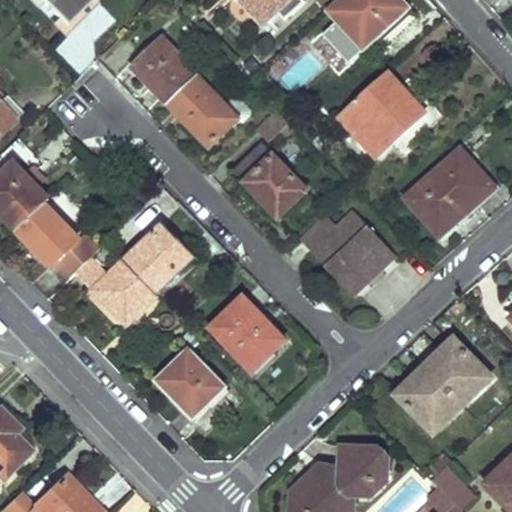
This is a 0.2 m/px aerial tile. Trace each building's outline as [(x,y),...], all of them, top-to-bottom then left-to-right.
[(42,0),(66,24),(90,0),(42,0)] [(305,2),(302,0),(240,0),(263,26),(279,12),(286,19),(305,2)] [(337,0),(326,10),(363,51),(410,9),(402,0),(337,0)] [(169,103),(198,75),(165,40),(136,67),(169,103)] [(346,134),(364,154),(369,150),(378,159),(426,116),(389,74),(341,116),(352,128),(346,134)] [(198,75),(169,103),(209,147),(238,119),(198,75)] [(0,130),(19,111),(0,91),(0,130)] [(273,108),(256,126),(270,139),(286,121),(273,108)] [(279,217),(307,191),(264,142),(235,168),(279,217)] [(492,188),(461,152),(409,198),(440,233),(492,188)] [(0,212),(17,231),(45,205),(50,199),(16,163),(0,177),(0,212)] [(77,238),(45,205),(17,231),(50,264),(53,261),(67,275),(73,270),(88,255),(75,241),(77,238)] [(382,268),(383,267),(380,264),(393,251),(355,212),(339,227),(326,214),(301,239),(328,267),(351,292),(367,276),(363,273),(368,267),(371,269),(376,270),(379,269),(382,268)] [(160,223),(122,260),(156,295),(194,258),(160,223)] [(77,238),(75,241),(88,255),(96,247),(83,233),(77,238)] [(156,295),(122,260),(103,241),(96,247),(88,255),(73,270),(126,325),(157,296),(156,295)] [(396,254),(393,251),(380,264),(383,267),(396,254)] [(213,330),(234,351),(255,372),(287,340),(245,298),(213,330)] [(492,379),(456,341),(428,369),(463,406),(492,379)] [(193,420),(226,390),(192,352),(158,381),(193,420)] [(463,406),(428,369),(399,396),(435,433),(463,406)] [(20,433),(0,412),(0,481),(2,484),(33,453),(16,436),(20,433)] [(352,511),(353,496),(370,496),(387,480),(387,456),(378,447),(338,446),(338,466),(321,483),(311,473),(296,487),(295,511),(352,511)] [(511,460),(488,484),(511,510),(511,460)] [(320,464),(311,473),(321,483),(338,466),(320,464)] [(98,511),(65,477),(32,509),(34,511),(98,511)] [(288,511),(295,511),(296,487),(289,494),(288,511)] [(420,511),(462,511),(448,497),(441,490),(424,506),(425,507),(420,511)]
